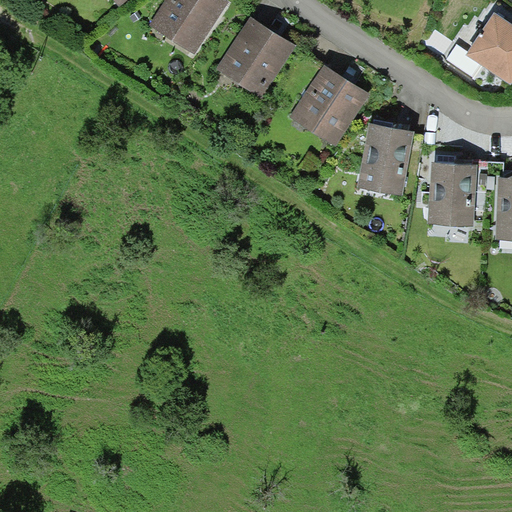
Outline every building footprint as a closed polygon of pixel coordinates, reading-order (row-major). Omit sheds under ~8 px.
[(124,0),(104,0),(112,9),(124,0)] [(224,0),(162,0),(147,26),(193,53),(224,0)] [(511,78),(511,30),(489,14),(461,53),(507,85),(511,78)] [(294,46),(246,17),(214,71),(262,99),(294,46)] [(365,95),(320,67),(287,120),(333,147),(365,95)] [(408,131),(363,123),(352,188),(397,196),(408,131)] [(469,163),(426,163),(425,225),(468,225),(469,163)] [(511,170),(494,179),(494,242),(511,241),(511,170)]
